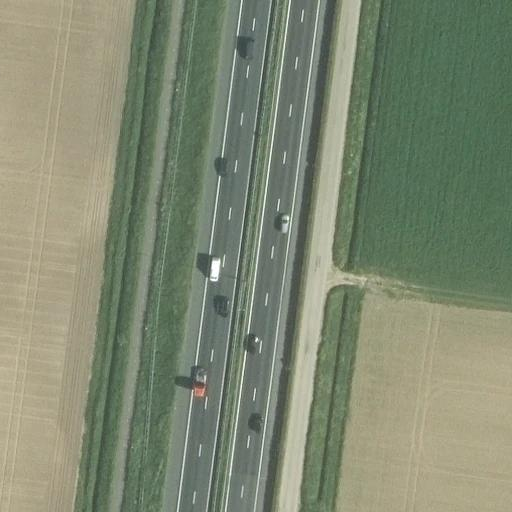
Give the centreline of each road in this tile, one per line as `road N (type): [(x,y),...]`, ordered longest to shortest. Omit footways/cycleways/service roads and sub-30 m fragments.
road 1 (motorway): [(241,511),(306,0)]
road 2 (unclassified): [(290,511),(355,0)]
road 3 (motorway): [(260,0),(196,511)]
